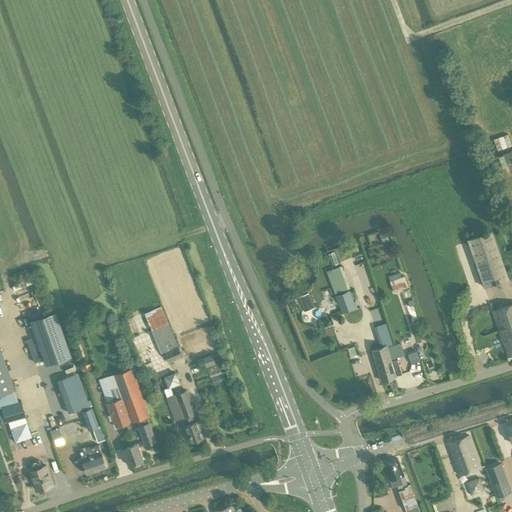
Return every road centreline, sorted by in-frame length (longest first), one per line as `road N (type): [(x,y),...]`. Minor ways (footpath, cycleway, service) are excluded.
road 1 (primary): [(310,470),(126,0)]
road 2 (unclassified): [(341,420),(291,364),(143,0)]
road 3 (unclassified): [(26,511),(264,440)]
road 4 (unclassified): [(341,420),(511,366)]
road 5 (tertiary): [(143,511),(310,470)]
road 6 (tertiary): [(358,454),(511,407)]
road 7 (track): [(393,0),(408,40),(511,1)]
